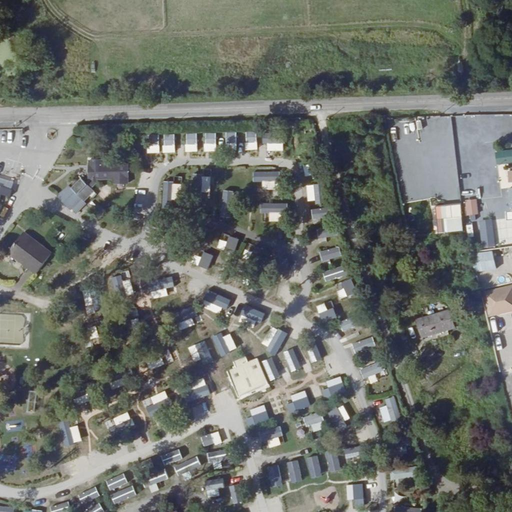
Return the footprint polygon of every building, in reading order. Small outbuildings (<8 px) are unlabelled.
[(245,142),(255,142),(254,130),(245,131),(245,142)] [(274,147),(273,130),(263,131),(264,148),(274,147)] [(235,143),(236,131),(225,131),(224,143),(235,143)] [(195,144),(196,132),(186,132),(185,144),(195,144)] [(204,144),(215,143),(214,132),(204,132),(204,144)] [(148,134),(149,144),(158,144),(158,133),(148,134)] [(163,145),(173,145),(173,133),(163,133),(163,145)] [(509,154),(498,157),(501,167),(511,165),(509,154)] [(109,160),(97,160),(98,179),(99,180),(99,181),(96,184),(91,180),(80,189),(78,187),(68,198),(79,209),(89,199),(91,201),(101,191),(100,189),(106,183),(106,179),(121,179),(121,185),(134,185),(133,166),(109,166),(109,160)] [(253,181),(278,180),(277,169),(252,170),(253,181)] [(209,191),(210,174),(190,173),(190,191),(209,191)] [(20,180),(6,176),(3,188),(0,188),(0,195),(12,199),(14,192),(17,193),(20,180)] [(316,184),(316,203),(325,203),(325,184),(316,184)] [(230,217),(232,190),(221,190),(219,217),(230,217)] [(492,197),(477,199),(479,214),(494,212),(492,197)] [(268,212),(268,220),(282,221),(282,202),(260,202),(260,212),(268,212)] [(433,205),(437,232),(462,229),(459,202),(433,205)] [(477,203),(467,205),(469,214),(478,213),(477,203)] [(311,208),(312,219),(324,218),(324,207),(311,208)] [(480,246),(494,245),(493,220),(479,220),(480,246)] [(316,228),(318,239),(336,235),(333,224),(316,228)] [(25,234),(11,253),(39,274),(53,255),(25,234)] [(321,260),(340,257),(339,246),(319,249),(321,260)] [(474,251),(474,270),(494,269),(493,251),(474,251)] [(325,282),(347,274),(344,264),(322,272),(325,282)] [(511,283),(482,291),(489,317),(511,310),(511,283)] [(455,327),(450,310),(418,319),(422,334),(433,331),(434,333),(455,327)] [(341,329),(360,323),(357,315),(339,321),(341,329)] [(352,341),(354,351),(373,348),(371,338),(352,341)] [(244,356),(231,361),(234,367),(226,370),(237,397),(268,384),(256,357),(246,361),(244,356)] [(363,378),(383,370),(379,360),(359,369),(363,378)] [(307,406),(312,403),(306,390),(301,393),(307,406)] [(141,398),(145,408),(156,404),(153,395),(141,398)] [(393,395),(383,399),(387,408),(396,404),(393,395)] [(328,404),(330,423),(347,420),(346,409),(350,409),(348,401),(328,404)] [(395,404),(379,408),(382,422),(399,417),(395,404)] [(267,407),(254,415),(259,422),(271,414),(267,407)] [(305,415),(309,431),(323,428),(320,412),(305,415)] [(15,421),(6,422),(6,431),(16,431),(15,421)] [(261,441),(282,436),(279,425),(258,431),(261,441)] [(203,446),(214,443),(211,433),(200,436),(203,446)] [(211,469),(221,467),(219,460),(229,458),(227,448),(207,452),(211,469)] [(163,465),(181,459),(178,449),(160,455),(163,465)] [(347,451),(323,453),(324,471),(348,470),(347,451)] [(197,456),(184,459),(186,468),(199,465),(197,456)] [(312,460),(302,461),(303,472),(313,471),(312,460)] [(266,479),(273,477),(275,484),(291,479),(286,463),(263,470),(266,479)] [(404,477),(405,486),(413,485),(411,465),(388,468),(390,479),(404,477)] [(147,492),(157,489),(155,482),(167,479),(163,468),(141,475),(147,492)] [(123,473),(105,480),(109,490),(127,483),(123,473)] [(205,496),(221,496),(221,479),(205,478),(205,496)] [(337,479),(327,480),(327,488),(337,487),(337,479)] [(293,480),(267,490),(272,503),(298,494),(293,480)] [(121,486),(122,488),(109,494),(114,504),(135,495),(130,482),(121,486)] [(239,483),(228,486),(232,503),(243,501),(239,483)] [(81,504),(99,496),(94,486),(76,494),(81,504)] [(354,511),(353,494),(344,494),(344,502),(338,502),(338,511),(354,511)] [(66,502),(50,505),(51,511),(63,511),(68,511),(66,502)] [(78,511),(103,511),(99,503),(78,511)]
